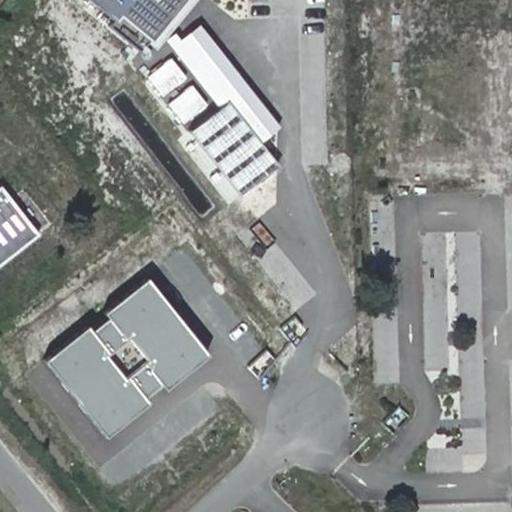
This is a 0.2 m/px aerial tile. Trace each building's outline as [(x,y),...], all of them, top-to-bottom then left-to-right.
[(90,0),(119,22),(123,16),(154,41),(186,0),(90,0)] [(182,39),(176,33),(166,41),(221,108),(230,101),(263,144),(270,138),(282,128),(201,25),(191,33),(182,39)] [(188,77),(171,58),(148,77),(164,97),(188,77)] [(208,105),(192,86),(168,104),(184,124),(208,105)] [(221,108),(192,131),(240,195),(280,166),(263,144),(230,101),(221,108)] [(0,253),(32,228),(0,187),(0,253)] [(209,357),(148,280),(106,314),(109,319),(94,333),(89,329),(48,364),(109,441),(152,405),(148,400),(164,387),(169,392),(209,357)] [(395,287),(382,288),(383,307),(395,307),(395,287)] [(459,469),(460,454),(425,452),(424,467),(459,469)]
